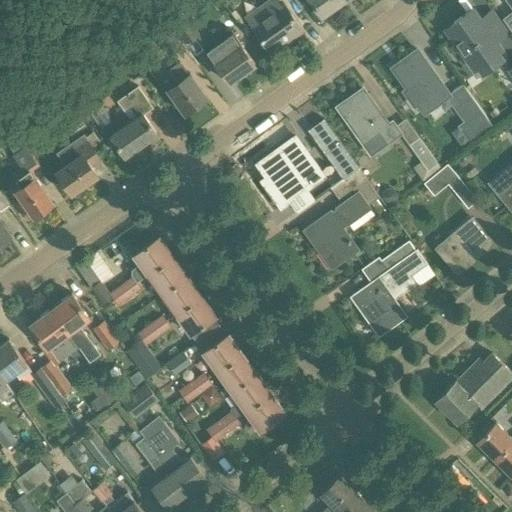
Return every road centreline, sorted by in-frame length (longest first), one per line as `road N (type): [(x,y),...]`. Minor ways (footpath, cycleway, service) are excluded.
road 1 (residential): [(348,416),(173,172)]
road 2 (residential): [(173,172),(391,20),(408,0)]
road 3 (residential): [(348,416),(511,280)]
road 4 (residential): [(0,293),(173,172)]
road 5 (residential): [(222,511),(348,416)]
road 6 (residential): [(447,511),(348,416)]
